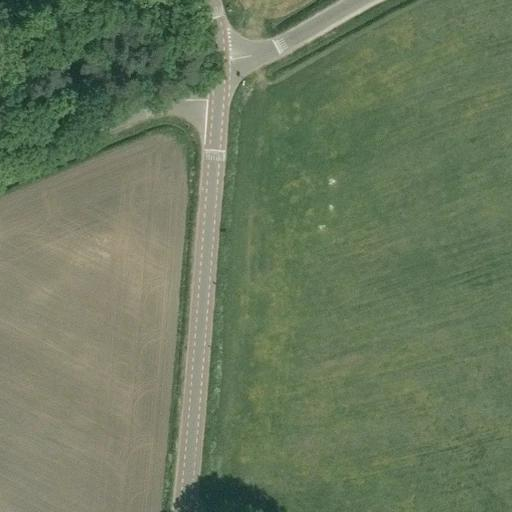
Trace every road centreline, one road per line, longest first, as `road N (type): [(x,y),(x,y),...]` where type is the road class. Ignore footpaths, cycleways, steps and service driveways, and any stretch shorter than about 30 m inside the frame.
road 1 (tertiary): [(186,511),(214,82)]
road 2 (unclassified): [(214,82),(0,168)]
road 3 (unclassified): [(214,82),(358,0)]
